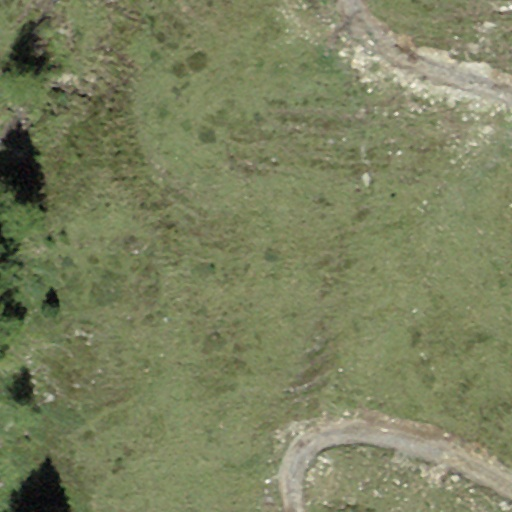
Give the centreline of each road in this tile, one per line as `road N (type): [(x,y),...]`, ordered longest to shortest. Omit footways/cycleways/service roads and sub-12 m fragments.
road 1 (track): [(297,511),(291,465),(302,443),(329,431),(373,429),(511,492)]
road 2 (track): [(511,101),(446,78),(339,18),(335,0)]
